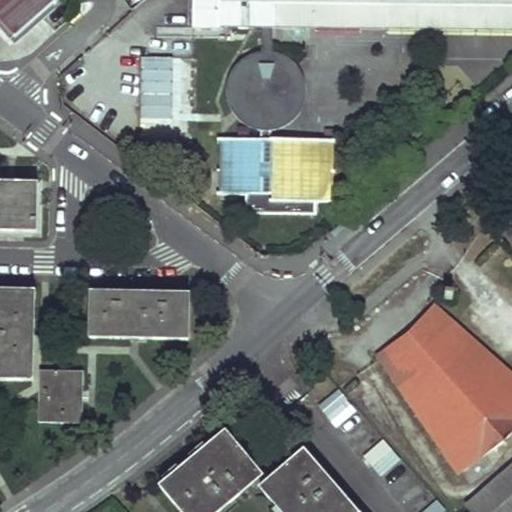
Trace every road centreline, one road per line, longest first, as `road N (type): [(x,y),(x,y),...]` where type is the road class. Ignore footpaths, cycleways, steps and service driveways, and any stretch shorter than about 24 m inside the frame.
road 1 (residential): [(280,320),(511,118)]
road 2 (residential): [(41,511),(134,449),(280,320)]
road 3 (residential): [(13,107),(87,23),(96,0)]
road 4 (residential): [(84,158),(189,242)]
road 5 (residential): [(70,260),(169,257),(189,242)]
